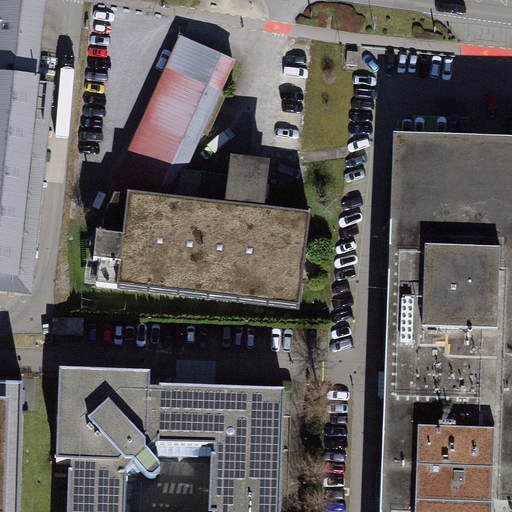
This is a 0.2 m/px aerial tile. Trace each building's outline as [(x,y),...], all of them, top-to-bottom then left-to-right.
[(46,85),(54,4),(10,0),(0,0),(0,298),(40,302),(61,86),(46,85)] [(117,294),(117,297),(303,318),(313,221),(265,216),(271,169),(231,165),(229,182),(187,177),(236,65),(182,40),(110,198),(114,199),(103,225),(100,242),(96,243),(94,271),(98,271),(96,291),(117,294)] [(511,511),(511,139),(393,135),(379,511),(511,511)] [(151,385),(59,382),(56,474),(68,474),(67,511),(281,511),(285,401),(159,397),(159,400),(150,400),(151,385)] [(0,511),(19,511),(24,391),(0,390),(0,511)]
